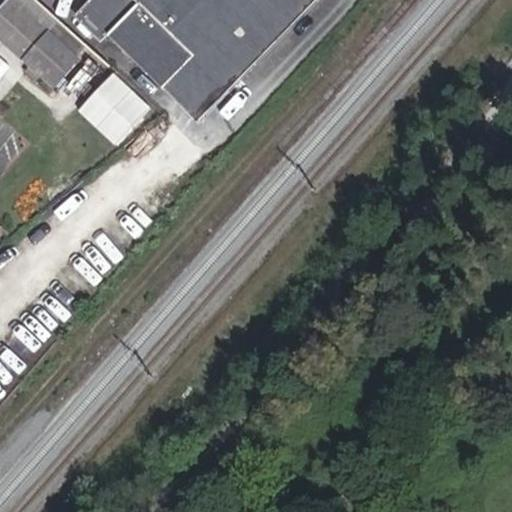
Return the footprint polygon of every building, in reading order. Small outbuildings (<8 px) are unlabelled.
[(89,46),(37,0),(8,0),(0,9),(0,41),(31,70),(39,77),(54,91),(81,62),(78,59),(89,46)] [(109,36),(128,16),(111,0),(100,0),(86,16),(108,37),(109,36)] [(111,0),(128,16),(109,36),(158,82),(172,82),(196,57),(232,92),(322,0),(111,0)] [(172,82),(158,82),(201,124),(232,92),(196,57),(172,82)] [(33,84),(39,77),(31,70),(25,77),(33,84)] [(115,148),(151,109),(114,75),(78,115),(115,148)] [(383,511),(375,503),(365,511),(356,511),(344,499),(330,511),(383,511)]
